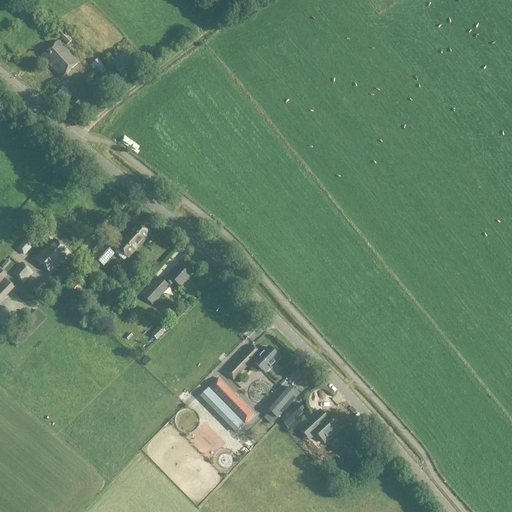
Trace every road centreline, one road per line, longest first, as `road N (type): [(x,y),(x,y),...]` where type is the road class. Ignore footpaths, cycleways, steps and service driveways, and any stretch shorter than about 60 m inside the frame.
road 1 (tertiary): [(448,511),(343,389),(192,239),(0,82)]
road 2 (track): [(75,141),(91,119),(212,28),(232,0)]
